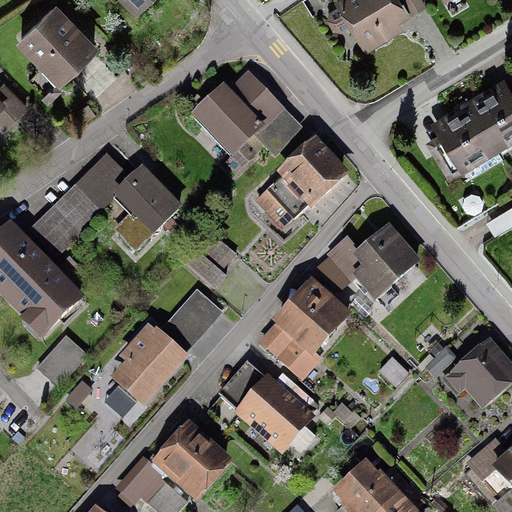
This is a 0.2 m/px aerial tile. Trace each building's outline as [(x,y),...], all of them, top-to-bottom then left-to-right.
[(121,0),(135,14),(149,0),(121,0)] [(403,15),(394,0),(348,0),(330,12),(328,20),(333,30),(341,30),(356,24),(365,40),(403,15)] [(420,0),(404,0),(412,12),(424,6),(420,0)] [(96,45),(54,4),(19,40),(62,81),(96,45)] [(232,82),(229,78),(192,115),(235,158),(286,108),(246,68),(232,82)] [(493,92),(445,122),(435,128),(466,179),(511,149),(511,86),(509,82),(493,92)] [(0,87),(0,116),(8,124),(24,107),(2,86),(0,87)] [(349,165),(316,136),(260,201),(292,229),(349,165)] [(76,191),(100,215),(119,195),(131,207),(116,222),(138,244),(184,199),(148,162),(132,177),(112,156),(76,191)] [(100,215),(76,191),(33,233),(57,257),(100,215)] [(511,205),(486,220),(495,236),(511,226),(511,205)] [(346,233),(328,250),(351,276),(355,273),(376,296),(419,257),(387,222),(359,247),(346,233)] [(83,295),(12,224),(0,236),(0,290),(43,334),(83,295)] [(213,235),(185,263),(213,289),(226,276),(216,267),(231,252),(213,235)] [(277,322),(294,337),(314,354),(349,312),(312,281),(277,322)] [(190,354),(158,325),(111,376),(143,405),(190,354)] [(511,384),(511,357),(491,335),(451,371),(467,390),(471,386),(489,405),(511,384)] [(319,358),(314,354),(294,337),(277,357),(302,378),(319,358)] [(66,340),(41,368),(61,387),(87,358),(66,340)] [(444,351),(425,369),(433,378),(453,360),(444,351)] [(266,372),(249,357),(220,390),(240,408),(238,414),(283,455),(321,414),(270,368),(266,372)] [(235,459),(188,418),(152,459),(200,500),(235,459)] [(511,448),(506,454),(493,440),(466,466),(484,485),(499,472),(511,486),(511,448)] [(168,477),(142,456),(116,488),(135,504),(141,497),(147,502),(168,477)] [(406,511),(365,469),(339,494),(345,501),(348,504),(340,511),(406,511)] [(152,504),(161,511),(180,511),(189,503),(169,485),(152,504)]
